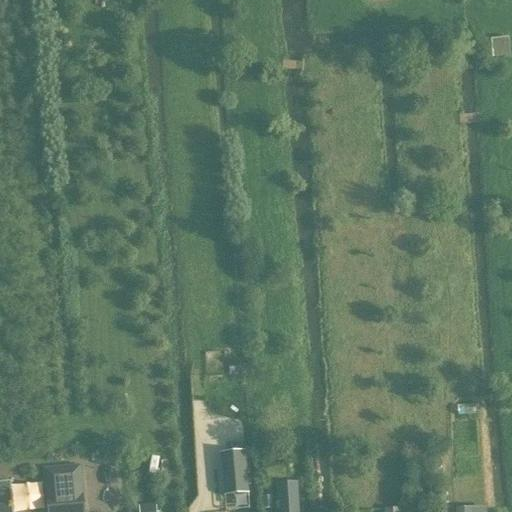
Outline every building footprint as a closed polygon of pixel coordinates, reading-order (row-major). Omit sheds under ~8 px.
[(510,57),(508,38),(491,40),(493,59),(510,57)] [(219,455),(223,496),(247,494),(244,453),(219,455)] [(70,466),(43,468),(46,511),(85,511),(81,465),(70,466)] [(298,511),(296,484),(276,486),(278,511),(298,511)] [(0,511),(12,511),(11,493),(0,494),(0,492),(0,511)] [(430,495),(416,497),(418,511),(431,509),(431,511),(446,511),(445,494),(430,495)]
